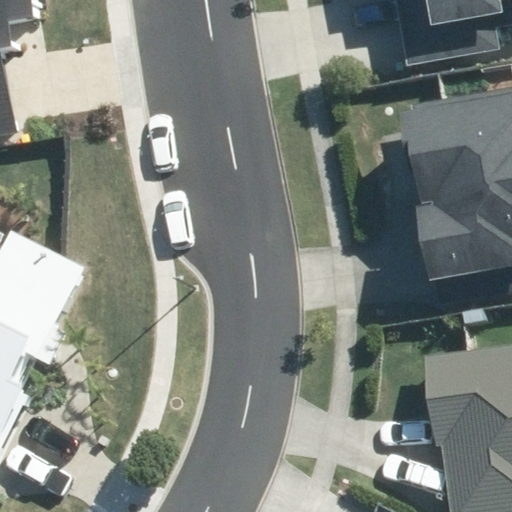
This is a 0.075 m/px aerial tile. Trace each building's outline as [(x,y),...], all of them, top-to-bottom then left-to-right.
[(18,0),(0,0),(0,141),(20,138),(7,57),(28,53),(18,0)] [(511,0),(390,0),(406,72),(506,51),(504,39),(511,37),(511,0)] [(511,86),(401,103),(429,289),(511,276),(511,86)] [(0,443),(83,271),(7,235),(0,250),(0,443)] [(511,511),(511,348),(422,359),(432,445),(443,444),(451,511),(511,511)]
